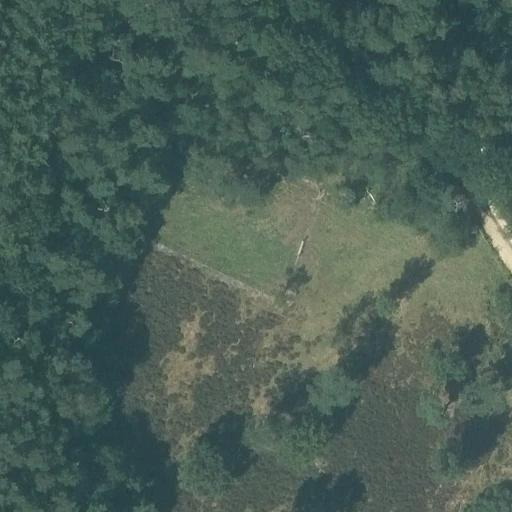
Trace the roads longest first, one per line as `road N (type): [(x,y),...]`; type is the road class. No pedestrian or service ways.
road 1 (unknown): [(276,0),(511,189)]
road 2 (track): [(450,124),(477,207),(511,261)]
